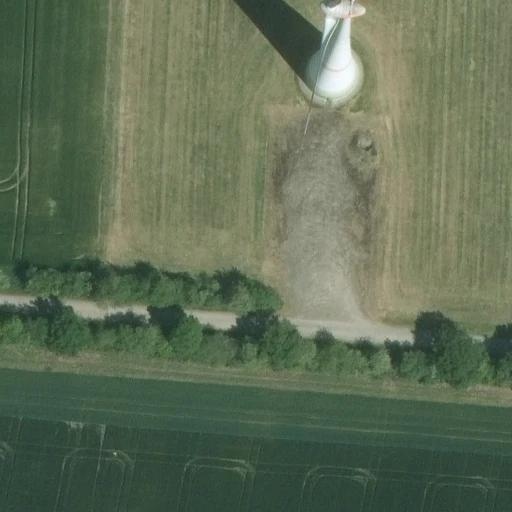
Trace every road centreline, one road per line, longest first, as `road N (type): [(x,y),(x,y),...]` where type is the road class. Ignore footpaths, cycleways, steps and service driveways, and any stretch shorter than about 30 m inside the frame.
road 1 (track): [(0,297),(511,339)]
road 2 (track): [(349,324),(329,104)]
